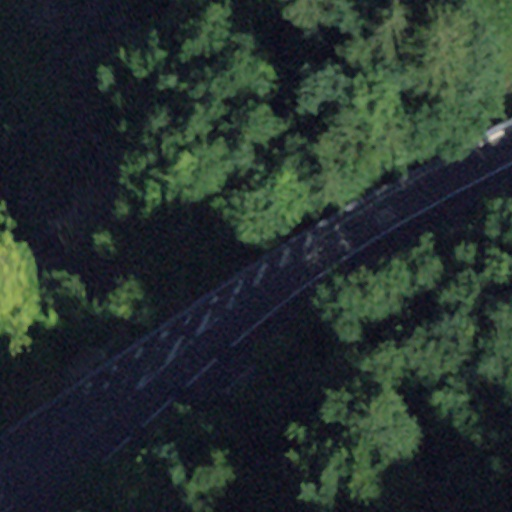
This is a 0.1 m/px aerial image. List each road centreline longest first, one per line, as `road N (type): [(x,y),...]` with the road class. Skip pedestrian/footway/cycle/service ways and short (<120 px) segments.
road 1 (secondary): [(143,425),(349,257),(511,163)]
road 2 (unclassified): [(143,425),(0,484)]
road 3 (secondary): [(49,511),(143,425)]
